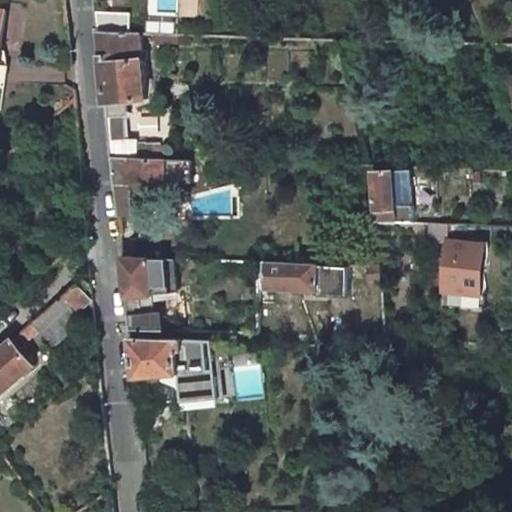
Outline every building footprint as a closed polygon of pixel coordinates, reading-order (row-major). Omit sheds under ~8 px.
[(99,30),(106,102),(146,99),(140,31),(99,30)] [(68,82),(68,66),(26,65),(25,81),(68,82)] [(167,141),(110,139),(112,156),(167,158),(167,141)] [(133,184),(165,185),(167,158),(112,156),(115,184),(118,215),(132,216),(133,184)] [(181,172),(204,175),(205,161),(183,159),(181,172)] [(381,222),(401,223),(397,173),(377,172),(381,222)] [(431,223),(431,238),(454,239),(454,224),(431,223)] [(450,244),(448,290),(481,291),(483,245),(450,244)] [(122,258),(130,329),(162,330),(161,314),(157,314),(156,299),(170,297),(176,288),(174,259),(122,258)] [(260,261),(259,290),(320,291),(321,263),(260,261)] [(384,265),(372,264),(373,280),(385,281),(384,265)] [(360,296),(361,267),(340,266),(339,295),(360,296)] [(30,324),(36,332),(50,349),(93,312),(92,300),(77,284),(30,324)] [(12,340),(18,347),(36,332),(30,324),(12,340)] [(206,369),(204,352),(205,339),(131,336),(135,376),(206,369)] [(232,353),(233,341),(205,339),(204,352),(232,353)] [(18,347),(12,340),(0,349),(0,392),(33,365),(18,347)] [(84,507),(84,511),(113,511),(113,503),(84,507)]
